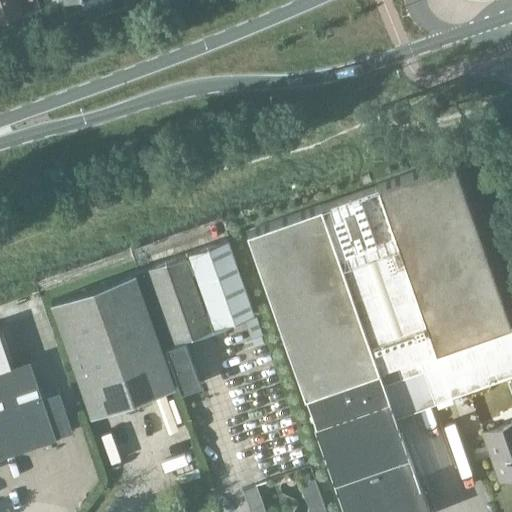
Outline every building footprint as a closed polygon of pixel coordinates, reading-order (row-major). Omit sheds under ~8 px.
[(0,0),(0,19),(21,12),(22,15),(39,8),(36,0),(0,0)] [(246,231),(305,397),(334,480),(344,511),(429,511),(410,453),(390,400),(392,399),(386,381),(423,367),(435,401),(511,373),(511,326),(452,158),(320,205),(246,231)] [(181,390),(200,383),(185,339),(253,314),(226,239),(139,270),(181,390)] [(91,414),(175,385),(134,271),(50,300),(91,414)] [(0,334),(0,455),(55,437),(55,436),(72,430),(58,391),(42,396),(29,359),(10,365),(0,334)] [(511,473),(511,420),(482,431),(490,453),(494,451),(503,477),(511,473)] [(266,511),(256,483),(243,488),(251,511),(266,511)]
